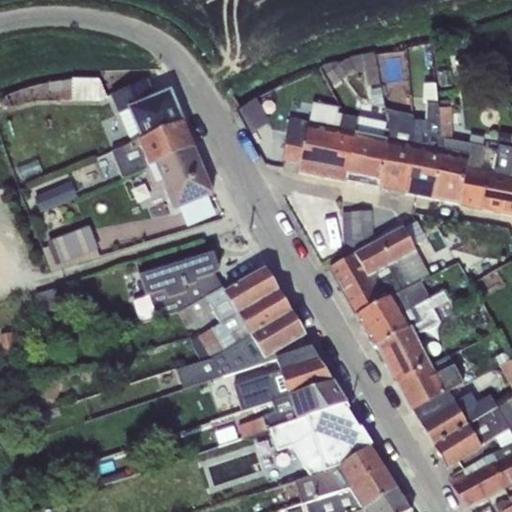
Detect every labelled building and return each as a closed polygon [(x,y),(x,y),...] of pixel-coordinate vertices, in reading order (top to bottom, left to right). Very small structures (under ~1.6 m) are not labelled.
[(349,60),(322,68),(325,76),(334,88),(353,73),(363,71),(366,86),(379,84),(374,53),(349,57),(349,60)] [(71,81),(48,83),(49,92),(59,92),(59,100),(71,99),(71,103),(99,103),(106,97),(99,81),(71,81)] [(131,144),(181,122),(169,93),(153,100),(145,82),(111,96),(131,144)] [(414,140),(403,196),(429,201),(441,139),(438,102),(437,84),(423,85),(422,105),(426,105),(425,123),(412,122),(414,140)] [(313,102),(309,124),(355,134),(358,120),(341,117),(340,115),(337,114),(337,107),(313,102)] [(441,139),(429,201),(459,207),(471,146),(450,142),(450,102),(438,102),(441,139)] [(258,106),(240,115),(250,134),(268,125),(258,106)] [(386,125),(377,191),(403,196),(414,140),(412,122),(411,115),(384,109),(386,125)] [(355,134),(309,124),(289,120),(281,160),(300,163),(298,174),(345,185),(355,134)] [(355,134),(345,185),(377,191),(386,125),(358,120),(355,134)] [(181,122),(131,144),(110,152),(121,179),(143,170),(192,149),(181,122)] [(471,146),(459,207),(479,211),(486,174),(493,176),(497,151),(471,146)] [(486,174),(479,211),(511,217),(511,150),(498,147),(497,151),(493,176),(486,174)] [(192,149),(143,170),(152,192),(163,188),(173,211),(179,209),(207,197),(212,195),(192,149)] [(37,162),(16,170),(20,181),(41,173),(37,162)] [(70,183),(33,198),(39,214),(76,198),(70,183)] [(207,197),(179,209),(187,229),(215,218),(207,197)] [(371,212),(341,214),(343,254),(372,240),(371,212)] [(355,317),(420,284),(430,279),(415,252),(428,245),(416,223),(329,268),(355,317)] [(48,246),(41,249),(49,272),(99,256),(88,228),(47,244),(48,246)] [(177,315),(220,291),(214,275),(218,272),(212,255),(139,278),(145,297),(131,301),(138,324),(176,313),(177,315)] [(220,291),(177,315),(184,328),(212,313),(219,325),(276,293),(263,271),(222,294),(220,291)] [(420,284),(355,317),(373,348),(376,348),(437,316),(429,300),(420,284)] [(57,289),(34,297),(41,317),(53,313),(54,306),(75,309),(78,294),(58,291),(57,289)] [(437,316),(376,348),(395,385),(428,368),(413,337),(454,315),(443,292),(429,300),(437,316)] [(276,293),(219,325),(197,338),(211,362),(289,315),(276,293)] [(289,315),(211,362),(176,371),(182,390),(276,359),(274,355),(302,337),(289,315)] [(16,333),(0,336),(0,341),(3,354),(20,350),(16,333)] [(271,403),(331,383),(310,349),(271,362),(274,373),(234,387),(243,413),(271,403)] [(511,391),(511,361),(507,352),(494,359),(511,391)] [(428,368),(395,385),(410,413),(411,413),(446,395),(462,386),(447,358),(428,368)] [(331,383),(271,403),(274,414),(238,427),(242,440),(269,431),(345,406),(331,383)] [(446,395),(411,413),(432,448),(496,410),(489,397),(475,405),(470,395),(452,404),(446,395)] [(511,400),(496,410),(432,448),(446,470),(480,449),(478,446),(497,435),(504,449),(511,444),(511,400)] [(345,406),(269,431),(276,452),(291,447),(308,477),(336,468),(371,446),(360,429),(357,430),(344,408),(346,407),(345,406)] [(7,423),(0,425),(0,444),(1,447),(14,442),(7,423)] [(511,444),(504,449),(452,477),(455,483),(450,487),(464,511),(511,486),(511,444)] [(336,468),(308,477),(294,481),(301,506),(348,492),(384,467),(371,446),(336,468)] [(348,492),(301,506),(303,511),(360,511),(398,489),(384,467),(348,492)] [(45,488),(41,489),(43,494),(46,493),(48,499),(65,494),(60,477),(43,482),(45,488)] [(360,511),(408,511),(411,510),(398,489),(360,511)] [(511,511),(511,504),(510,501),(501,501),(494,505),(497,511),(511,511)]
